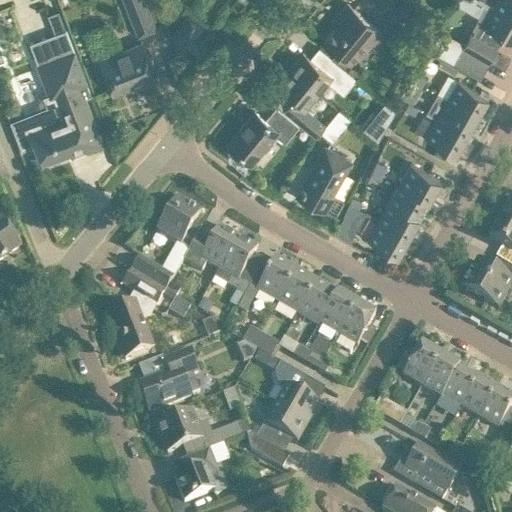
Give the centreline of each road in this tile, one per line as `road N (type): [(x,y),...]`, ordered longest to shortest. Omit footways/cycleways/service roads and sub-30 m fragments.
road 1 (residential): [(168,144),(263,217),(412,301)]
road 2 (residential): [(150,511),(57,280)]
road 3 (residential): [(308,484),(412,301)]
road 4 (residential): [(412,301),(511,123)]
road 5 (unclassified): [(168,144),(289,0)]
road 6 (unclassified): [(57,280),(168,144)]
road 7 (unclassified): [(57,280),(0,129)]
